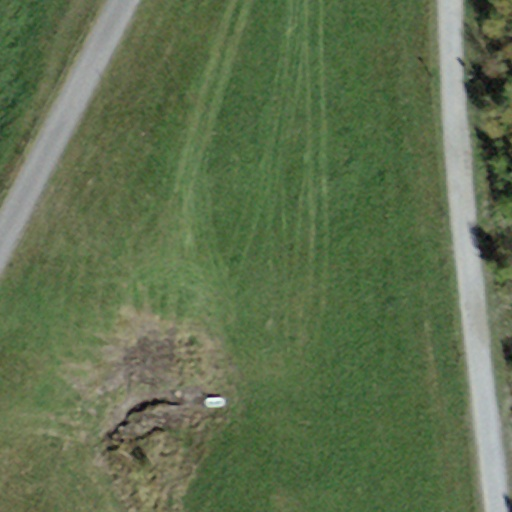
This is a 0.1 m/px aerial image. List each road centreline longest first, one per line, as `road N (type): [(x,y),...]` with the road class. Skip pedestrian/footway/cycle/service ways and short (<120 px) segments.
road 1 (track): [(451,0),(450,67),(499,511)]
road 2 (track): [(0,253),(130,0)]
